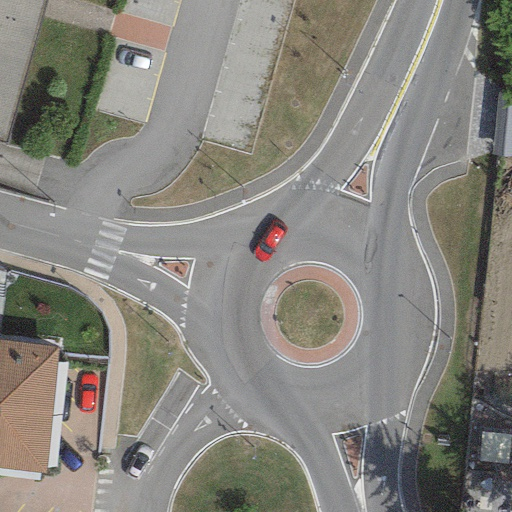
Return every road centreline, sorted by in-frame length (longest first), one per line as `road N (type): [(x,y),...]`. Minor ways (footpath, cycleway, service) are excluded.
road 1 (tertiary): [(397,96),(287,230)]
road 2 (tertiary): [(382,266),(397,96)]
road 3 (residential): [(145,511),(179,443),(246,383)]
road 4 (residential): [(255,245),(99,249)]
road 5 (residential): [(99,249),(216,325)]
road 6 (tertiary): [(378,511),(377,378)]
